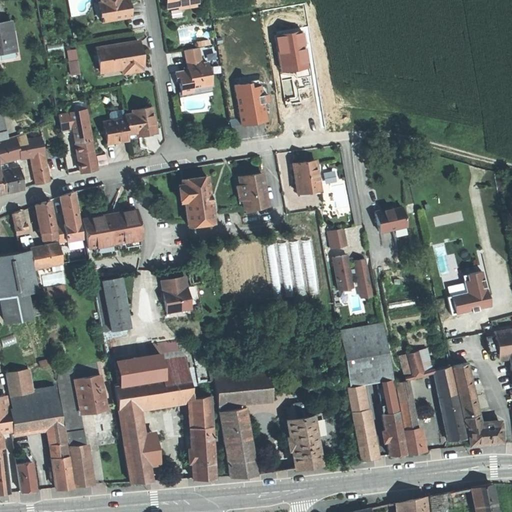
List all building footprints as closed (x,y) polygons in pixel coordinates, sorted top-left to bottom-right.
[(131,7),(129,1),(123,2),(122,0),(101,0),(103,8),(99,9),(101,21),(132,15),(131,7)] [(0,51),(16,49),(13,30),(11,21),(0,23),(0,51)] [(16,30),(13,30),(16,49),(0,51),(0,56),(20,53),(16,30)] [(303,32),(277,37),(283,72),(299,69),(309,68),(303,32)] [(96,47),(100,71),(122,68),(123,73),(141,70),(140,65),(141,65),(140,53),(138,41),(96,47)] [(199,47),(184,49),(187,63),(186,63),(187,70),(174,72),(176,80),(178,80),(180,93),(192,91),(191,87),(211,84),(207,62),(204,63),(203,60),(201,61),(199,47)] [(67,49),(68,60),(77,59),(75,48),(67,49)] [(79,73),(77,59),(68,60),(71,74),(79,73)] [(249,83),(234,85),(240,125),(266,121),(263,102),(266,102),(269,101),(267,94),(262,95),(260,85),(250,87),(249,83)] [(124,113),(124,117),(127,132),(135,131),(143,130),(143,133),(155,131),(153,117),(151,106),(132,109),(132,112),(124,113)] [(85,109),(70,111),(70,113),(72,125),(75,141),(90,138),(85,109)] [(70,113),(58,115),(59,121),(60,127),(72,125),(70,113)] [(117,140),(128,139),(127,132),(124,117),(103,120),(106,142),(117,140)] [(25,135),(12,138),(16,155),(30,152),(31,156),(44,154),(41,136),(25,139),(25,135)] [(16,155),(12,138),(0,141),(0,161),(17,157),(16,155)] [(75,141),(81,171),(88,170),(96,168),(90,138),(75,141)] [(31,156),(36,183),(43,181),(49,179),(44,154),(31,156)] [(96,157),(98,166),(106,164),(104,155),(96,157)] [(293,163),(297,192),(319,189),(315,160),(303,162),(293,163)] [(15,189),(23,187),(21,175),(19,168),(19,166),(1,171),(5,191),(15,189)] [(267,204),(261,172),(249,174),(238,176),(239,183),(242,198),(243,208),(244,208),(255,206),(267,204)] [(194,177),(181,179),(181,184),(183,197),(184,201),(187,223),(204,220),(204,223),(213,222),(210,201),(209,194),(206,176),(194,177)] [(64,224),(54,225),(57,241),(81,237),(73,191),(65,194),(59,196),(64,224)] [(49,199),(35,204),(41,239),(56,236),(49,199)] [(386,209),(382,210),(382,211),(375,213),(379,231),(406,225),(402,207),(392,209),(391,208),(386,209)] [(110,213),(82,218),(88,247),(95,246),(139,238),(142,237),(137,208),(110,213)] [(15,212),(10,213),(14,230),(24,228),(20,210),(15,212)] [(343,227),(327,230),(330,247),(346,244),(343,227)] [(18,235),(20,244),(27,243),(25,234),(18,235)] [(313,291),(319,290),(314,237),(307,238),(313,291)] [(140,245),(139,238),(95,246),(96,253),(140,245)] [(58,244),(28,249),(32,268),(42,266),(61,263),(58,244)] [(28,249),(0,254),(0,295),(20,292),(36,289),(32,268),(28,249)] [(351,286),(346,254),(332,256),(338,289),(342,288),(342,290),(349,289),(349,287),(351,286)] [(353,260),(360,297),(371,295),(364,258),(353,260)] [(62,269),(61,263),(42,266),(44,272),(62,269)] [(466,292),(446,296),(450,313),(470,309),(470,310),(476,309),(476,307),(488,305),(486,295),(487,295),(486,288),(484,288),(481,271),(467,274),(469,279),(463,281),(466,292)] [(186,287),(185,277),(160,281),(162,291),(165,290),(186,287)] [(120,280),(92,285),(101,331),(128,326),(120,280)] [(65,282),(46,285),(48,296),(67,293),(65,282)] [(167,300),(163,301),(165,313),(190,309),(187,287),(186,287),(165,290),(167,300)] [(24,308),(20,292),(4,295),(7,312),(24,308)] [(377,381),(391,378),(381,325),(339,332),(348,386),(358,384),(377,381)] [(511,328),(493,331),(499,360),(511,357),(511,367),(511,328)] [(426,348),(416,350),(421,371),(432,369),(426,348)] [(406,353),(412,376),(421,373),(421,371),(416,350),(406,353)] [(114,360),(117,383),(162,376),(160,360),(159,353),(114,360)] [(412,376),(406,353),(399,355),(405,377),(412,376)] [(160,360),(162,376),(188,372),(186,356),(160,360)] [(51,364),(49,358),(38,361),(39,367),(51,364)] [(99,374),(97,363),(71,368),(72,369),(73,378),(99,374)] [(464,426),(478,424),(464,363),(451,365),(464,426)] [(458,404),(449,366),(433,370),(440,408),(458,404)] [(27,369),(4,372),(8,394),(30,391),(27,369)] [(81,445),(85,444),(79,412),(73,378),(72,369),(59,371),(57,381),(69,446),(81,445)] [(187,400),(192,399),(188,372),(162,376),(117,383),(113,384),(118,411),(136,408),(187,400)] [(272,398),(267,373),(213,378),(217,403),(236,401),(272,398)] [(73,378),(79,412),(91,410),(105,408),(99,374),(73,378)] [(381,413),(396,410),(393,387),(392,387),(391,378),(377,381),(381,413)] [(402,429),(415,427),(406,380),(394,381),(402,429)] [(350,411),(363,409),(358,384),(348,386),(346,386),(350,411)] [(61,426),(56,387),(30,391),(8,394),(14,433),(46,428),(61,426)] [(0,429),(10,428),(5,395),(0,395),(0,429)] [(211,425),(210,396),(192,399),(187,400),(189,426),(211,425)] [(229,476),(248,475),(236,401),(217,403),(229,476)] [(464,437),(458,404),(440,408),(447,440),(455,438),(464,437)] [(129,482),(148,481),(145,461),(141,439),(136,408),(118,411),(129,482)] [(359,458),(371,457),(363,409),(350,411),(359,458)] [(396,454),(404,453),(396,410),(381,413),(388,455),(396,454)] [(305,466),(320,463),(312,415),(286,419),(294,467),(305,466)] [(486,444),(501,442),(500,423),(478,424),(464,426),(467,436),(468,436),(469,445),(486,444)] [(202,478),(214,477),(212,441),(212,435),(211,425),(189,426),(192,478),(202,478)] [(48,443),(65,441),(63,426),(61,426),(46,428),(48,443)] [(406,453),(419,451),(415,427),(402,429),(406,453)] [(141,439),(145,461),(159,459),(155,436),(141,439)] [(50,458),(67,455),(65,441),(48,443),(50,458)] [(74,486),(87,485),(81,445),(69,446),(68,446),(74,486)] [(0,492),(8,492),(7,469),(5,470),(1,447),(0,447),(0,492)] [(63,487),(72,485),(67,455),(50,458),(55,488),(63,487)] [(31,489),(35,489),(31,461),(16,463),(20,491),(31,489)] [(480,485),(472,486),(477,511),(496,511),(490,482),(480,485)] [(427,495),(428,511),(443,511),(442,492),(427,495)] [(426,511),(425,496),(410,499),(411,511),(426,511)] [(411,511),(410,499),(394,502),(394,511),(411,511)]
